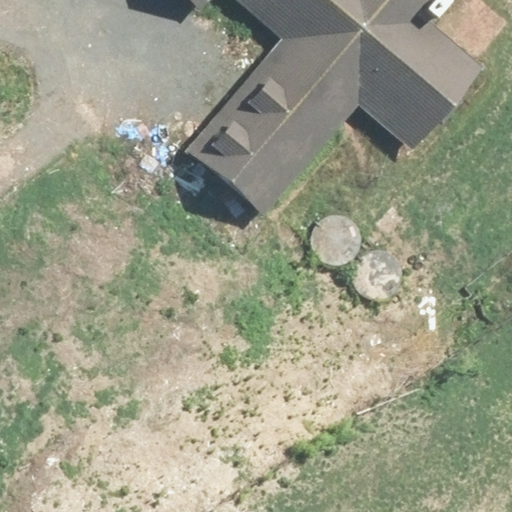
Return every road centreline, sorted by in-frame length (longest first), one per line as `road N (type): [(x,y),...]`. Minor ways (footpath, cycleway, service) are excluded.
road 1 (residential): [(496,284),(0,451)]
road 2 (residential): [(394,0),(496,284)]
